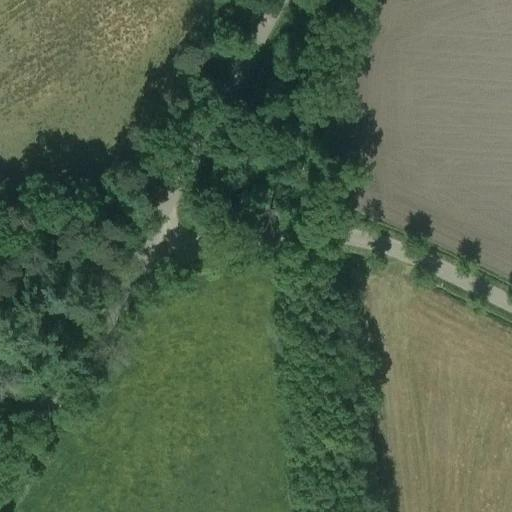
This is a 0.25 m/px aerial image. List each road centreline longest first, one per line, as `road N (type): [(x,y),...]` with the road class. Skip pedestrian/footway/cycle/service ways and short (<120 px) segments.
road 1 (unclassified): [(511,303),(379,242),(296,232),(224,241),(173,262),(109,309)]
road 2 (tertiary): [(109,309),(282,0)]
road 3 (tertiary): [(0,483),(109,309)]
road 4 (track): [(0,244),(147,239)]
